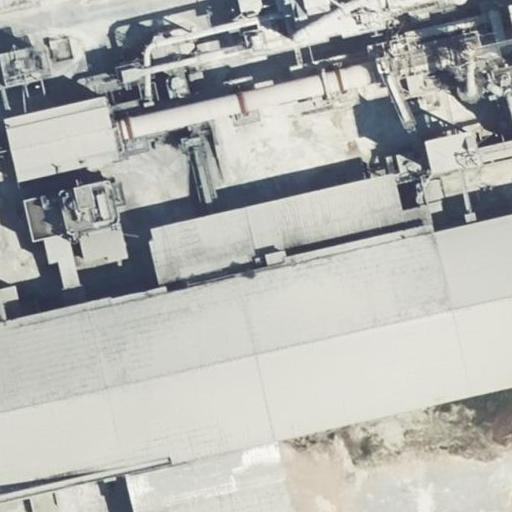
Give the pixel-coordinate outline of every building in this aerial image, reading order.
[(511,0),(237,0),(251,59),(495,0),(508,0),(509,2),(488,7),(488,10),(461,16),(462,22),(382,42),(388,66),(511,36),(511,0)] [(161,65),(179,61),(183,74),(197,71),(196,67),(200,66),(192,27),(155,35),(161,65)] [(27,49),(0,55),(0,89),(35,82),(27,49)] [(354,103),(343,57),(293,68),(303,115),(354,103)] [(259,121),(249,78),(223,85),(234,128),(259,121)] [(188,80),(102,98),(114,148),(201,127),(188,80)] [(114,148),(102,98),(5,120),(19,181),(117,158),(114,148)] [(288,511),(272,440),(511,386),(511,148),(478,156),(471,132),(424,143),(429,167),(146,231),(158,287),(83,303),(67,236),(78,233),(83,253),(104,249),(105,255),(123,250),(107,182),(74,189),(74,191),(23,202),(33,241),(42,239),(47,264),(54,263),(64,308),(5,321),(0,300),(0,501),(125,474),(133,511),(288,511)]
